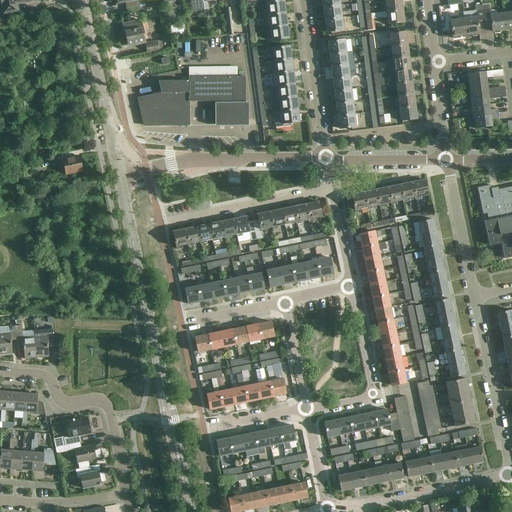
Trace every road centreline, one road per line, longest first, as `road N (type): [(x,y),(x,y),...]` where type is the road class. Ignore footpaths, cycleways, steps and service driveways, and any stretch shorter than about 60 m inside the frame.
road 1 (tertiary): [(189,511),(118,172)]
road 2 (residential): [(127,492),(104,403),(67,404),(48,377),(0,371)]
road 3 (residential): [(118,172),(195,160),(325,158)]
road 4 (residential): [(307,410),(376,395),(352,286)]
road 5 (residential): [(509,475),(473,298)]
road 6 (tertiary): [(118,172),(82,0)]
road 7 (residential): [(169,222),(330,189)]
road 8 (residential): [(325,158),(304,0)]
road 9 (residential): [(367,505),(509,475)]
road 10 (residential): [(473,298),(445,160)]
road 11 (residential): [(127,492),(0,500)]
road 12 (residential): [(325,158),(445,160)]
